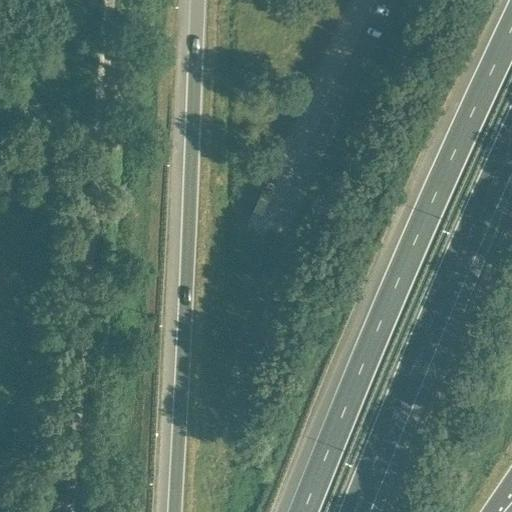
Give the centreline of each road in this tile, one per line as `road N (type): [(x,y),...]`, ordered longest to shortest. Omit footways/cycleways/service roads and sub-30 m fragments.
road 1 (motorway): [(511,29),(298,511)]
road 2 (track): [(77,511),(112,0)]
road 3 (motorway): [(197,0),(173,511)]
road 4 (motorway): [(358,511),(511,146)]
road 5 (unclassified): [(258,229),(363,0)]
